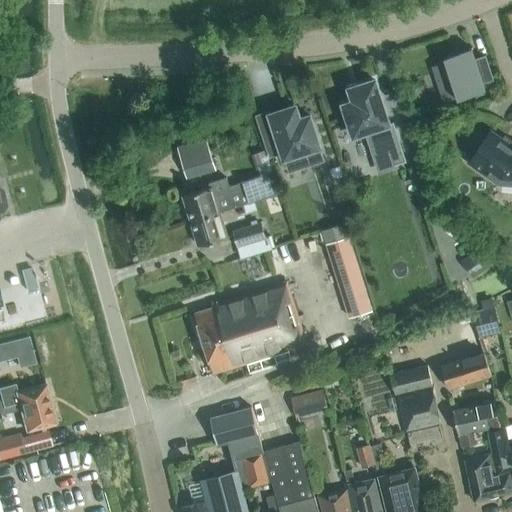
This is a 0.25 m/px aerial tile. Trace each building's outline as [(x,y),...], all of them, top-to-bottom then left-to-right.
[(434,70),(444,101),(457,96),(458,99),(472,94),(471,92),(484,88),(482,83),(494,80),(486,55),(474,58),(471,49),(474,48),(473,47),(434,70)] [(343,105),(353,136),(367,131),(375,154),(389,150),(394,165),(406,161),(393,122),(389,124),(374,80),(356,86),(355,82),(348,84),(353,101),(343,105)] [(299,119),(295,106),(294,102),(287,105),(288,108),(270,114),(284,158),(319,147),(309,116),(299,119)] [(258,125),(266,149),(269,158),(277,155),(267,122),(258,125)] [(491,131),(483,142),(481,141),(479,140),(477,140),(474,140),(472,140),(470,141),(469,142),(468,143),(467,145),(466,146),(466,148),(465,150),(465,151),(465,152),(466,153),(466,154),(467,156),(468,158),(469,159),(470,160),(468,162),(498,184),(511,147),(511,144),(509,144),(491,131)] [(511,147),(498,184),(511,185),(511,147)] [(209,151),(182,159),(188,178),(215,170),(209,151)] [(210,186),(183,195),(191,220),(246,204),(246,203),(251,201),(268,196),(279,193),(281,192),(280,190),(274,170),(273,171),(271,166),(256,170),(258,177),(229,186),(226,177),(209,183),(210,186)] [(403,220),(418,215),(412,196),(397,201),(403,220)] [(246,204),(191,220),(198,245),(227,237),(221,220),(233,216),(233,217),(246,213),(245,210),(248,209),(246,204)] [(266,239),(261,221),(232,230),(237,247),(266,239)] [(349,237),(325,245),(348,318),(372,311),(349,237)] [(480,249),(463,260),(473,274),(489,262),(480,249)] [(215,374),(307,344),(286,281),(217,303),(217,305),(194,313),(208,354),(215,374)] [(500,331),(494,306),(472,312),(478,337),(500,331)] [(441,366),(448,389),(490,375),(483,353),(441,366)] [(428,365),(390,374),(395,394),(432,385),(428,365)] [(56,423),(46,384),(17,391),(15,383),(0,387),(0,394),(3,407),(19,403),(27,430),(56,423)] [(440,423),(432,386),(396,396),(405,431),(440,423)] [(323,388),(291,396),(296,417),(328,408),(323,388)] [(453,410),(458,434),(499,425),(495,400),(453,410)] [(235,469),(202,478),(202,481),(210,511),(248,511),(242,486),(249,484),(249,486),(271,480),(264,450),(268,449),(264,437),(258,410),(254,411),(252,412),(251,408),(210,417),(217,444),(218,445),(228,443),(235,469)] [(427,453),(444,450),(439,424),(406,432),(411,452),(426,449),(427,453)] [(511,437),(509,438),(506,426),(488,430),(493,453),(498,474),(511,470),(511,437)] [(0,459),(26,453),(20,432),(0,437),(0,459)] [(459,435),(462,447),(476,444),(473,432),(459,435)] [(268,449),(264,450),(271,480),(275,494),(278,506),(314,496),(299,441),(268,449)] [(369,446),(374,464),(385,461),(381,443),(369,446)] [(369,444),(355,448),(360,468),(374,465),(374,464),(369,446),(369,444)] [(465,459),(474,501),(511,491),(511,470),(498,474),(493,453),(465,459)] [(379,476),(388,511),(425,511),(414,468),(379,476)] [(348,483),(354,511),(381,511),(374,479),(355,483),(351,470),(345,471),(347,483),(348,483)] [(318,495),(322,511),(352,511),(351,506),(352,505),(347,488),(318,495)] [(280,511),(278,506),(275,494),(266,497),(269,511),(280,511)] [(314,496),(278,506),(280,511),(320,511),(318,511),(314,496)] [(208,511),(205,500),(179,507),(180,511),(208,511)]
